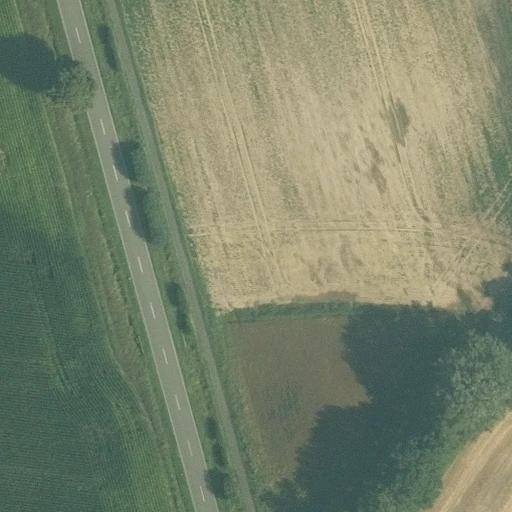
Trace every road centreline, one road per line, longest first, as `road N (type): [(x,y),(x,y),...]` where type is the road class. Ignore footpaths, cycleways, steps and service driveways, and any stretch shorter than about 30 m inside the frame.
road 1 (secondary): [(210,511),(73,0)]
road 2 (unclassified): [(396,511),(511,342)]
